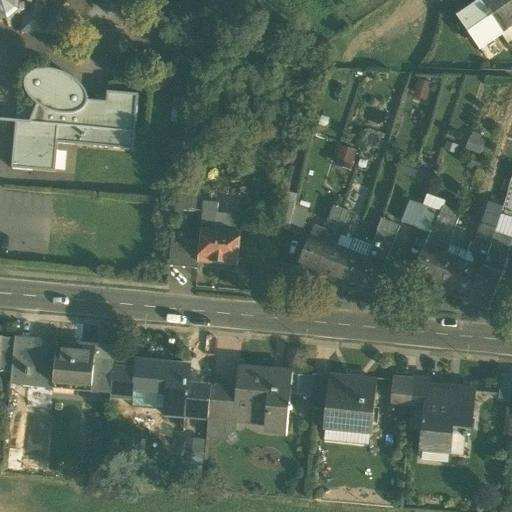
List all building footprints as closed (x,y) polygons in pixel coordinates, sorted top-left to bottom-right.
[(62,37),(64,39),(66,38),(64,36),(67,8),(69,7),(67,5),(65,6),(56,6),(56,0),(57,0),(58,0),(57,0),(0,0),(0,23),(7,24),(8,28),(11,28),(10,26),(23,27),(22,32),(20,34),(22,35),(24,34),(62,37)] [(511,5),(508,0),(486,0),(480,4),(500,35),(511,27),(511,5)] [(479,50),(500,35),(480,4),(458,19),(479,50)] [(511,27),(500,35),(507,45),(511,42),(511,27)] [(11,170),(55,174),(58,145),(133,152),(138,97),(107,94),(106,104),(88,103),(87,97),(86,94),(84,91),(78,84),(71,79),(64,75),(56,73),(47,71),(41,71),(35,73),(29,76),(25,81),(24,88),(26,94),(29,100),(34,105),(37,107),(29,124),(16,122),(11,170)] [(432,86),(418,81),(412,98),(426,103),(432,86)] [(170,123),(182,125),(185,101),(173,100),(170,123)] [(17,103),(16,122),(29,124),(37,107),(34,105),(17,103)] [(471,138),(470,137),(465,151),(480,157),(485,143),(480,142),(482,137),(472,133),(471,138)] [(461,148),(446,143),(443,152),(457,157),(461,148)] [(358,153),(340,147),(333,167),(351,173),(358,153)] [(419,167),(401,161),(396,175),(415,181),(419,167)] [(290,231),(295,209),(298,196),(286,193),(278,228),(290,231)] [(198,196),(177,194),(174,219),(183,220),(184,212),(196,214),(198,196)] [(427,195),(422,208),(425,208),(440,214),(441,215),(446,202),(427,195)] [(204,203),(203,214),(217,215),(219,205),(204,203)] [(401,224),(416,229),(425,208),(422,208),(410,203),(401,224)] [(496,231),(498,222),(503,209),(490,204),(482,226),(496,231)] [(324,233),(333,237),(343,212),(334,208),(324,233)] [(440,214),(425,208),(416,229),(431,235),(440,214)] [(290,231),(301,235),(307,212),(295,209),(290,231)] [(329,246),(336,249),(339,240),(344,242),(354,216),(343,212),(333,237),(329,246)] [(203,214),(201,232),(240,236),(242,218),(217,215),(203,214)] [(412,281),(431,289),(449,247),(454,228),(457,221),(441,215),(440,214),(431,235),(412,281)] [(381,222),(372,248),(367,261),(353,295),(373,303),(386,269),(385,268),(388,260),(399,229),(381,222)] [(511,226),(498,222),(496,231),(494,235),(511,241),(511,226)] [(474,268),(463,263),(450,296),(468,304),(486,260),(494,235),(496,231),(482,226),(473,256),(476,261),(474,268)] [(455,251),(456,251),(464,232),(454,228),(449,247),(455,250),(455,251)] [(297,271),(316,280),(329,246),(333,237),(324,233),(314,229),(297,271)] [(237,268),(240,236),(201,232),(200,244),(198,264),(237,268)] [(511,242),(511,241),(494,235),(486,260),(468,304),(469,304),(469,305),(488,312),(502,279),(501,278),(511,242)] [(353,240),(348,254),(367,261),(372,248),(353,240)] [(169,268),(198,271),(198,264),(200,244),(171,241),(169,268)] [(336,249),(329,246),(316,280),(334,287),(335,287),(348,254),(336,249)] [(455,250),(449,247),(431,289),(450,296),(463,263),(452,259),(455,251),(455,250)] [(353,295),(367,261),(348,254),(335,287),(353,295)] [(0,372),(0,373),(12,374),(15,341),(3,339),(0,372)] [(11,387),(27,388),(32,341),(15,340),(15,341),(12,374),(11,387)] [(27,388),(54,391),(55,380),(68,382),(68,388),(91,390),(92,390),(96,347),(32,341),(27,388)] [(90,394),(110,396),(112,373),(115,349),(96,347),(92,390),(91,390),(90,394)] [(135,362),(134,375),(132,394),(133,394),(166,397),(164,417),(185,419),(188,387),(187,387),(189,367),(188,367),(187,371),(168,369),(169,366),(135,362)] [(264,429),(287,431),(292,382),(271,380),(271,373),(238,370),(236,395),(234,414),(235,415),(265,417),(264,429)] [(133,401),(133,394),(132,394),(134,375),(112,373),(110,396),(110,398),(133,401)] [(292,375),(271,373),(271,380),(292,382),(292,375)] [(511,399),(511,376),(501,375),(498,402),(511,404),(511,399)] [(311,399),(313,378),(298,376),(296,397),(311,399)] [(310,411),(326,413),(329,379),(313,377),(313,378),(311,399),(310,411)] [(370,438),(371,438),(377,384),(329,379),(326,413),(324,433),(325,433),(326,423),(371,427),(370,438)] [(390,405),(411,407),(413,382),(393,380),(390,405)] [(429,383),(413,382),(411,407),(426,409),(428,389),(429,383)] [(185,419),(208,420),(211,392),(211,389),(188,387),(185,419)] [(422,448),(450,451),(452,436),(464,437),(463,440),(467,440),(467,437),(469,438),(473,393),(428,389),(426,409),(425,421),(422,448)] [(236,395),(211,392),(208,420),(234,423),(235,415),(234,414),(236,395)] [(59,458),(60,413),(25,412),(24,458),(59,458)] [(265,417),(235,415),(234,423),(234,426),(264,429),(265,417)] [(206,439),(224,440),(233,432),(234,426),(234,423),(208,420),(206,439)] [(326,423),(325,433),(370,438),(371,427),(326,423)] [(287,431),(264,429),(264,436),(286,438),(287,431)] [(450,451),(422,448),(421,454),(450,457),(466,459),(469,438),(467,437),(467,440),(463,440),(464,437),(452,436),(450,451)] [(450,457),(421,454),(420,463),(449,466),(450,457)]
